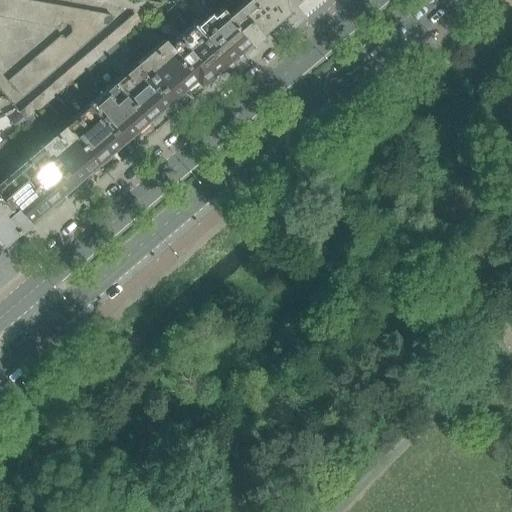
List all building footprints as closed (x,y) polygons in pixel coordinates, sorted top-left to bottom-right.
[(132,11),(144,2),(135,0),(128,0),(127,10),(132,11)] [(291,16),(286,0),(235,0),(231,4),(237,11),(230,16),(255,46),(291,16)] [(147,19),(163,5),(144,2),(132,11),(133,15),(147,19)] [(171,21),(181,13),(175,6),(165,14),(171,21)] [(88,25),(91,13),(85,12),(83,23),(82,27),(88,25)] [(255,46),(230,16),(228,13),(217,22),(214,19),(200,31),(196,27),(172,49),(200,83),(202,86),(204,85),(208,86),(214,81),(213,77),(241,53),(246,54),(254,47),(255,46)] [(136,28),(147,19),(133,15),(129,19),(136,28)] [(105,28),(112,21),(111,19),(100,22),(105,28)] [(136,28),(129,19),(124,23),(132,32),(136,28)] [(82,27),(83,23),(78,22),(73,21),(71,20),(70,26),(71,30),(82,27)] [(105,28),(100,22),(94,24),(101,31),(105,28)] [(132,32),(124,23),(120,27),(128,35),(132,32)] [(101,31),(94,24),(88,25),(96,35),(101,31)] [(96,35),(88,25),(82,27),(85,30),(92,38),(96,35)] [(81,34),(85,30),(82,27),(71,30),(72,34),(76,38),(77,37),(81,34)] [(128,35),(120,27),(116,30),(123,39),(128,35)] [(92,38),(85,30),(81,34),(88,42),(92,38)] [(123,39),(116,30),(111,34),(119,43),(121,41),(123,39)] [(74,40),(76,38),(72,34),(65,40),(69,44),(70,43),(73,41),(74,40)] [(88,42),(81,34),(77,37),(84,46),(88,42)] [(119,43),(111,34),(107,38),(114,47),(119,43)] [(66,46),(65,40),(62,37),(57,40),(64,48),(65,47),(66,46)] [(84,46),(77,37),(76,38),(74,40),(73,41),(80,49),(84,46)] [(114,47),(107,38),(103,42),(110,50),(114,47)] [(64,48),(57,40),(53,44),(60,52),(61,51),(63,50),(64,48)] [(76,53),(65,40),(66,46),(65,47),(64,48),(72,56),(76,53)] [(80,49),(73,41),(70,43),(69,44),(65,40),(76,53),(80,49)] [(110,50),(103,42),(98,46),(106,54),(110,50)] [(60,52),(53,44),(49,47),(56,55),(57,54),(59,53),(60,52)] [(200,83),(172,49),(167,44),(118,86),(148,122),(150,121),(154,123),(160,118),(159,113),(187,89),(192,91),(200,83)] [(106,54),(98,46),(94,49),(101,58),(106,54)] [(56,55),(49,47),(45,51),(52,59),(54,57),(55,56),(56,55)] [(141,55),(134,47),(130,50),(137,58),(141,55)] [(72,56),(64,48),(63,50),(61,51),(60,52),(67,60),(72,56)] [(101,58),(94,49),(89,53),(97,62),(97,61),(101,58)] [(137,58),(130,50),(126,54),(133,62),(137,58)] [(52,59),(45,51),(41,54),(48,62),(50,61),(52,59)] [(67,60),(60,52),(59,53),(57,54),(56,55),(63,63),(67,60)] [(97,62),(89,53),(85,57),(92,65),(97,62)] [(48,62),(41,54),(37,58),(44,66),(44,65),(46,64),(48,62)] [(104,67),(113,59),(108,54),(100,61),(104,67)] [(63,63),(56,55),(55,56),(54,57),(52,59),(59,67),(63,63)] [(92,65),(85,57),(81,61),(88,69),(92,65)] [(44,66),(37,58),(33,61),(40,69),(41,69),(42,67),(44,66)] [(59,67),(52,59),(50,61),(48,62),(55,71),(59,67)] [(40,69),(33,61),(29,65),(36,73),(37,72),(38,71),(40,69)] [(88,69),(81,61),(76,64),(84,73),(88,69)] [(55,71),(48,62),(46,64),(44,65),(44,66),(51,74),(55,71)] [(84,73),(76,64),(72,68),(79,77),(84,73)] [(36,73),(29,65),(25,68),(32,76),(33,75),(34,74),(36,73)] [(51,74),(44,66),(42,67),(41,69),(40,69),(47,78),(51,74)] [(87,91),(103,77),(93,66),(77,80),(85,89),(87,91)] [(32,76),(25,68),(20,72),(27,80),(30,78),(31,77),(32,76)] [(79,77),(72,68),(68,72),(75,81),(79,77)] [(47,78),(40,69),(38,71),(37,72),(36,73),(43,81),(47,78)] [(27,80),(20,72),(16,75),(23,84),(26,81),(27,81),(27,80)] [(75,81),(68,72),(63,76),(71,84),(72,83),(75,81)] [(43,81),(36,73),(34,74),(33,75),(32,76),(39,85),(43,81)] [(23,84),(16,75),(12,79),(19,87),(22,84),(23,84)] [(39,85),(32,76),(31,77),(30,78),(27,80),(35,88),(39,85)] [(71,84),(63,76),(59,79),(66,88),(71,84)] [(19,87),(12,79),(8,82),(15,91),(19,88),(19,87)] [(66,88),(59,79),(54,83),(62,92),(66,88)] [(35,88),(27,80),(27,81),(26,81),(23,84),(31,92),(35,88)] [(62,92),(54,83),(50,87),(57,96),(62,92)] [(31,92),(23,84),(22,84),(19,87),(26,95),(31,92)] [(148,122),(118,86),(68,129),(99,164),(101,163),(105,165),(111,160),(110,155),(138,131),(142,133),(148,128),(148,123),(148,122)] [(26,95),(19,87),(19,88),(15,91),(22,99),(26,95)] [(57,96),(50,87),(46,91),(53,99),(57,96)] [(92,97),(87,91),(85,89),(81,92),(88,101),(92,97)] [(53,99),(46,91),(41,95),(49,103),(53,99)] [(88,101),(81,92),(76,96),(84,105),(88,101)] [(49,103),(41,95),(37,98),(44,107),(47,104),(49,103)] [(44,107),(37,98),(32,102),(40,111),(44,107)] [(40,111),(32,102),(28,106),(35,114),(40,111)] [(35,114),(28,106),(24,110),(31,118),(35,114)] [(31,118),(24,110),(19,113),(20,114),(27,122),(31,118)] [(20,114),(13,120),(20,128),(23,125),(27,122),(20,114)] [(99,170),(98,165),(99,164),(68,129),(20,171),(50,207),(51,206),(56,207),(62,202),(61,197),(78,183),(89,173),(93,175),(99,170)] [(50,207),(20,171),(9,180),(0,169),(0,161),(3,160),(4,161),(18,149),(8,138),(0,144),(0,240),(7,248),(23,234),(23,235),(33,227),(31,223),(40,216),(44,217),(50,212),(49,207),(50,207)]
